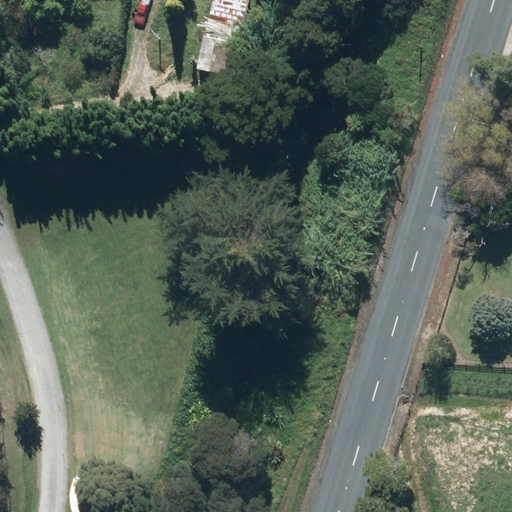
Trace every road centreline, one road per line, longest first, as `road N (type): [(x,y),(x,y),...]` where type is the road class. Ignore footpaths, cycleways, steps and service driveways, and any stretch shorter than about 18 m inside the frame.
road 1 (tertiary): [(338,511),(497,0)]
road 2 (residential): [(0,238),(44,375),(56,461),(53,511)]
